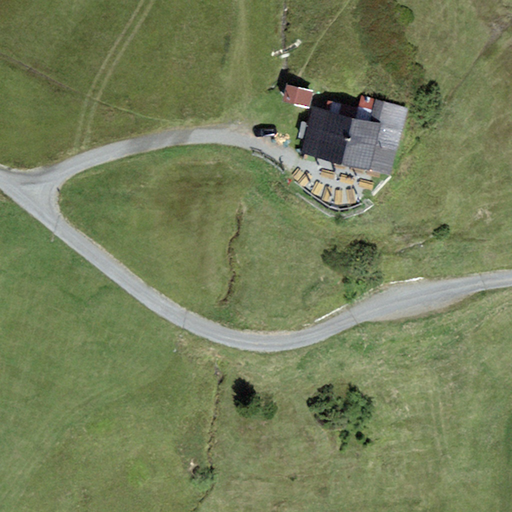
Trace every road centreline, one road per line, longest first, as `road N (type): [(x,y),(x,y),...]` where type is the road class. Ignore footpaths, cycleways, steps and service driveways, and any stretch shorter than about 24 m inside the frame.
road 1 (track): [(13,190),(187,320),(283,338),(487,275)]
road 2 (track): [(217,129),(13,190)]
